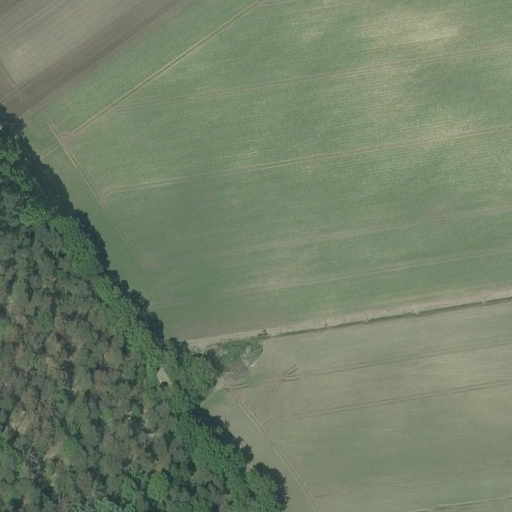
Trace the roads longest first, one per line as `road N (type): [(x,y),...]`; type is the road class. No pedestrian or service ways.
road 1 (track): [(250,511),(0,131)]
road 2 (track): [(146,351),(511,293)]
road 3 (track): [(81,511),(0,366)]
